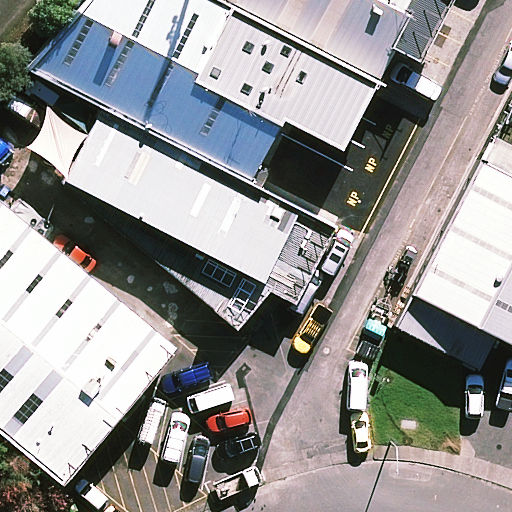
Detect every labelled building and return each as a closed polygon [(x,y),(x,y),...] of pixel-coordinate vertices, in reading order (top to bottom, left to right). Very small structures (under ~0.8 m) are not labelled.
[(329,128),(373,41),(291,0),(64,0),(47,36),(108,67),(267,146),(286,107),(329,128)] [(291,0),(373,41),(393,0),(291,0)] [(345,185),(267,146),(108,67),(64,155),(301,273),(345,185)] [(511,152),(483,138),(415,274),(511,321),(511,152)] [(184,311),(0,155),(0,398),(64,452),(184,311)]
